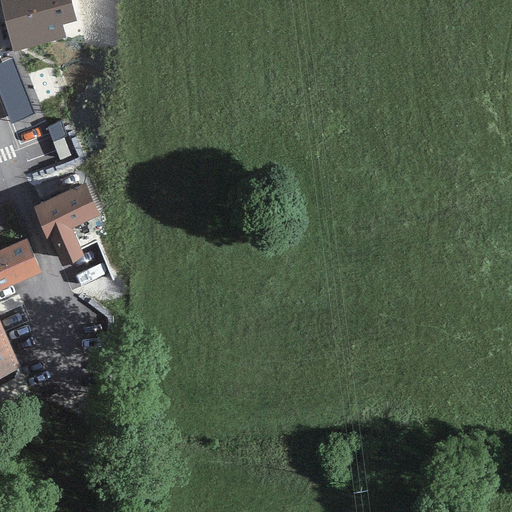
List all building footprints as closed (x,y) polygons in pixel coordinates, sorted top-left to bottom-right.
[(4,0),(14,49),(82,35),(75,0),(4,0)] [(0,90),(11,121),(35,112),(15,56),(0,61),(0,90)] [(48,124),(60,156),(72,152),(61,119),(48,124)] [(65,189),(56,162),(28,171),(37,198),(65,189)] [(98,214),(85,186),(40,205),(63,259),(83,251),(73,225),(98,214)] [(41,268),(30,241),(25,242),(36,270),(41,268)] [(36,270),(25,242),(0,252),(0,384),(14,379),(18,370),(16,363),(18,362),(7,334),(0,336),(0,288),(42,270),(41,268),(36,270)] [(104,264),(76,270),(79,284),(107,278),(104,264)]
